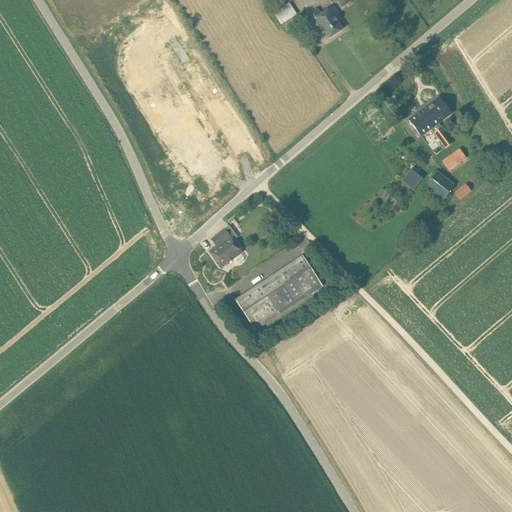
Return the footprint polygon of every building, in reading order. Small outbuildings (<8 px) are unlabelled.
[(289,4),(273,14),(281,25),(296,15),(289,4)] [(341,19),(333,7),(327,11),(327,10),(320,14),(317,9),(306,16),(313,28),(319,24),(328,39),(342,30),(337,21),(341,19)] [(451,115),(438,97),(409,119),(422,137),(431,130),(445,149),(453,143),(439,124),(451,115)] [(466,159),(459,149),(442,161),(449,171),(466,159)] [(423,179),(411,170),(401,181),(413,191),(423,179)] [(455,186),(437,172),(425,187),(443,201),(455,186)] [(460,200),(471,192),(466,185),(454,193),(460,200)] [(220,243),(208,251),(220,268),(232,259),(235,264),(239,263),(242,261),(243,258),(240,254),(242,252),(233,240),(237,238),(228,226),(225,229),(223,231),(215,236),(220,243)] [(255,330),(322,286),(302,255),(235,300),(255,330)]
